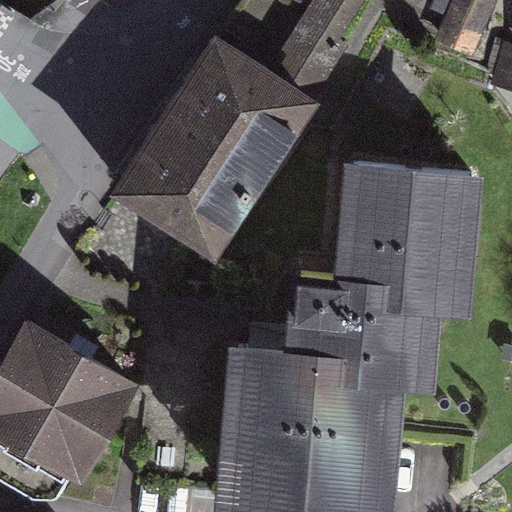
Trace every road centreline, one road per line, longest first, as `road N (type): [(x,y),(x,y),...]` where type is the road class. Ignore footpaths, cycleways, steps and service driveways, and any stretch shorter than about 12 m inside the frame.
road 1 (residential): [(64,81),(192,22),(209,0)]
road 2 (residential): [(64,81),(106,137),(67,204)]
road 3 (residential): [(67,204),(0,323)]
